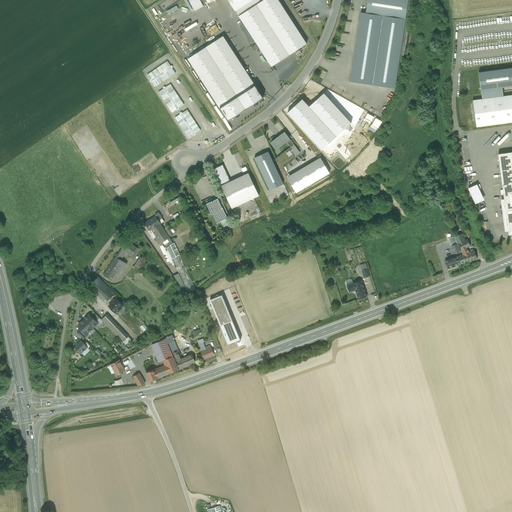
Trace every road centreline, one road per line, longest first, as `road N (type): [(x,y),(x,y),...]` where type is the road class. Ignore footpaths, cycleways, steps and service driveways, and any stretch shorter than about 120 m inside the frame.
road 1 (residential): [(65,320),(67,304),(118,232),(293,89),(322,47),(337,0)]
road 2 (secondary): [(144,394),(511,261)]
road 3 (unclassified): [(191,511),(144,394)]
